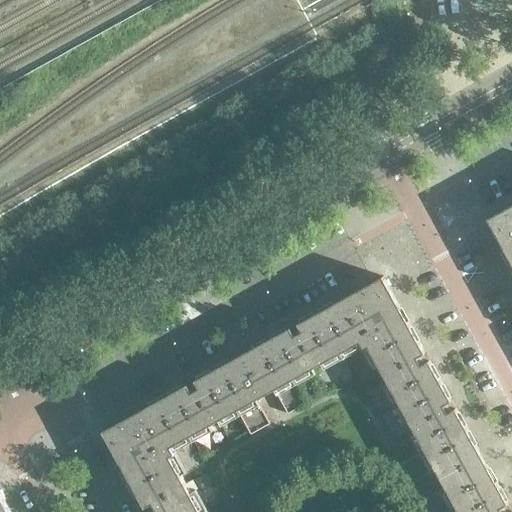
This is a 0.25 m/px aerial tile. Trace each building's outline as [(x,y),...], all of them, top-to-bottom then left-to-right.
[(511,205),(488,218),(511,261),(511,205)] [(410,324),(391,289),(383,276),(319,312),(342,353),(360,342),(364,349),(369,347),(410,324)] [(342,353),(319,312),(272,338),(294,379),(342,353)] [(438,376),(410,324),(369,347),(397,398),(438,376)] [(308,403),(294,379),(272,338),(242,354),(215,369),(238,410),(251,434),(271,423),(257,399),(264,396),(275,390),(288,414),(308,403)] [(238,410),(215,369),(168,395),(190,436),(238,410)] [(467,427),(438,376),(397,398),(426,450),(467,427)] [(172,447),(190,436),(168,395),(103,431),(130,479),(171,456),(176,453),(172,447)] [(498,484),(482,456),(467,427),(426,450),(401,463),(412,483),(436,469),(441,478),(446,487),(422,500),(428,511),(446,511),(457,506),(498,484)] [(190,511),(199,507),(188,488),(171,456),(130,479),(148,511),(190,511)] [(511,511),(511,509),(498,484),(457,506),(460,511),(511,511)] [(0,511),(11,511),(0,491),(0,511)]
